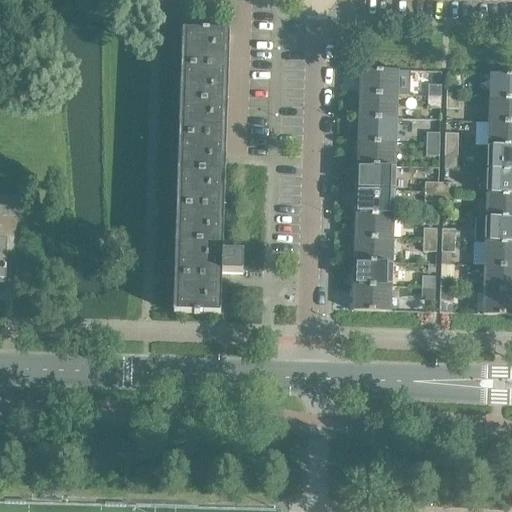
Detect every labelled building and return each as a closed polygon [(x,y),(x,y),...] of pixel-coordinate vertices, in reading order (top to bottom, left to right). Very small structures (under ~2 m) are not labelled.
[(243,255),(222,254),(229,34),(182,33),(182,34),(186,34),(184,104),(180,104),(180,105),(184,105),(182,174),(178,174),(178,175),(182,175),(179,244),(176,244),(176,245),(179,245),(177,313),(174,313),(173,314),(220,316),(222,275),(242,275),(243,255)] [(360,71),(359,95),(397,96),(398,72),(360,71)] [(511,75),(490,75),(489,100),(511,100),(511,75)] [(440,98),(440,87),(428,86),(428,97),(440,98)] [(459,87),(447,87),(447,98),(459,99),(459,87)] [(396,120),(397,96),(359,95),(358,119),(396,120)] [(440,109),(440,98),(428,97),(428,109),(440,109)] [(459,109),(459,99),(447,98),(446,109),(459,109)] [(511,124),(511,100),(489,100),(488,124),(511,124)] [(396,144),(396,120),(358,119),(358,143),(396,144)] [(511,147),(511,124),(488,124),(488,147),(511,147)] [(439,146),(439,134),(427,134),(426,145),(439,146)] [(457,135),(445,135),(445,146),(457,146),(457,135)] [(395,168),(396,144),(358,143),(357,167),(395,168)] [(439,157),(439,146),(426,145),(426,157),(439,157)] [(457,157),(457,146),(445,146),(445,157),(457,157)] [(511,172),(511,147),(488,147),(487,171),(511,172)] [(394,193),(395,168),(357,167),(356,192),(394,193)] [(511,196),(511,172),(487,171),(486,195),(511,196)] [(440,194),(441,184),(425,184),(425,193),(440,194)] [(456,185),(441,184),(440,194),(456,194),(456,185)] [(393,217),(394,193),(356,192),(355,216),(393,217)] [(440,203),(440,194),(425,193),(425,203),(440,203)] [(455,204),(456,194),(440,194),(440,203),(455,204)] [(511,220),(511,196),(486,195),(486,219),(511,220)] [(393,241),(393,217),(355,216),(355,240),(393,241)] [(511,244),(511,220),(486,219),(475,219),(475,242),(485,243),(511,244)] [(436,241),(436,230),(424,230),(424,241),(436,241)] [(455,231),(442,231),(442,242),(454,242),(455,231)] [(392,264),(393,241),(355,240),(354,263),(392,264)] [(435,253),(436,241),(424,241),(423,252),(435,253)] [(454,253),(454,242),(442,242),(441,253),(454,253)] [(511,267),(511,244),(485,243),(484,267),(511,267)] [(391,288),(392,264),(354,263),(353,287),(391,288)] [(511,292),(511,267),(484,267),(483,291),(511,292)] [(434,289),(435,278),(422,278),(422,289),(434,289)] [(441,279),(440,290),(452,290),(453,279),(441,279)] [(390,313),(391,288),(353,287),(352,312),(390,313)] [(434,301),(434,289),(422,289),(422,301),(434,301)] [(452,301),(452,290),(440,290),(440,301),(452,301)] [(511,316),(511,292),(483,291),(483,316),(511,316)]
